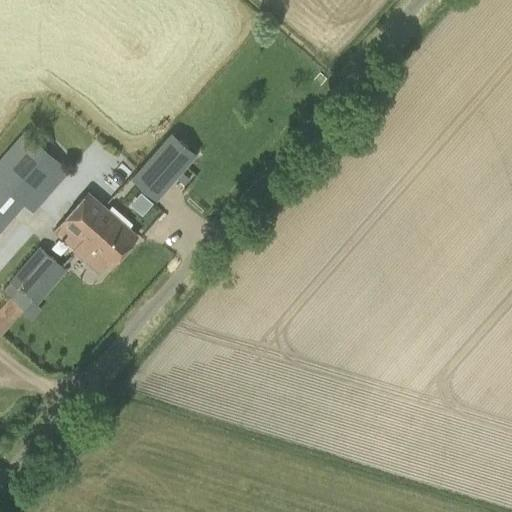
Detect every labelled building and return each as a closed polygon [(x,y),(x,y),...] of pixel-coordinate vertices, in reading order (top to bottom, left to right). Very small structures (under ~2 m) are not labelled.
[(172,131),(133,176),(142,184),(155,169),(168,182),(195,153),(172,131)] [(33,212),(69,170),(32,138),(0,175),(0,230),(23,204),(33,212)] [(124,195),(148,216),(159,202),(136,182),(124,195)] [(53,231),(74,249),(83,238),(112,263),(137,235),(87,191),(53,231)] [(2,289),(12,297),(0,309),(0,334),(31,298),(36,302),(65,269),(40,247),(2,289)]
